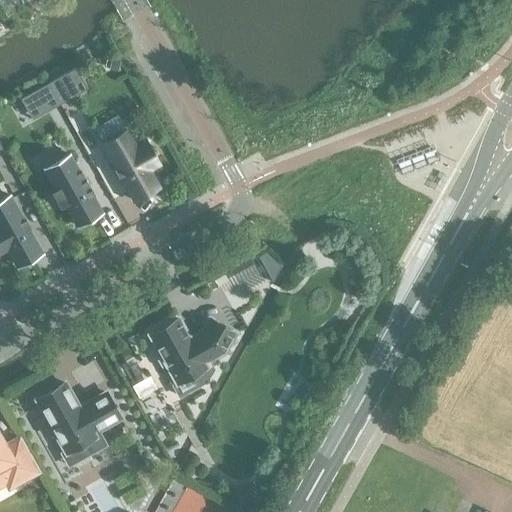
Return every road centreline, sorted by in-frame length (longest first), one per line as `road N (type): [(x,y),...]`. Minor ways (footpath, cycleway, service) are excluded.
road 1 (unclassified): [(0,353),(250,208),(132,0)]
road 2 (primary): [(299,511),(489,175)]
